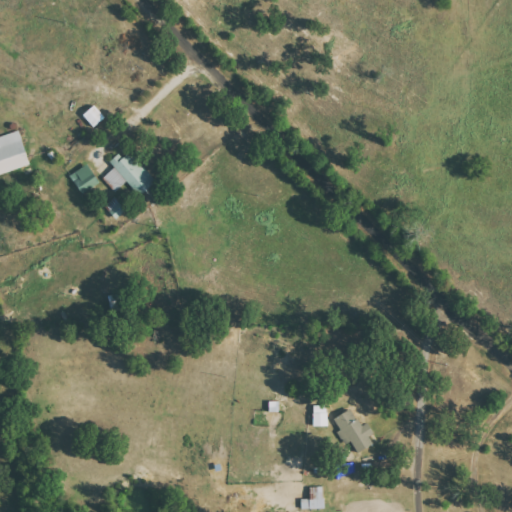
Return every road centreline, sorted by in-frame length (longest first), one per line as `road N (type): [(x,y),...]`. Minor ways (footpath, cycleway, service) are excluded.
road 1 (residential): [(511,371),(137,0)]
road 2 (residential): [(425,293),(417,511)]
